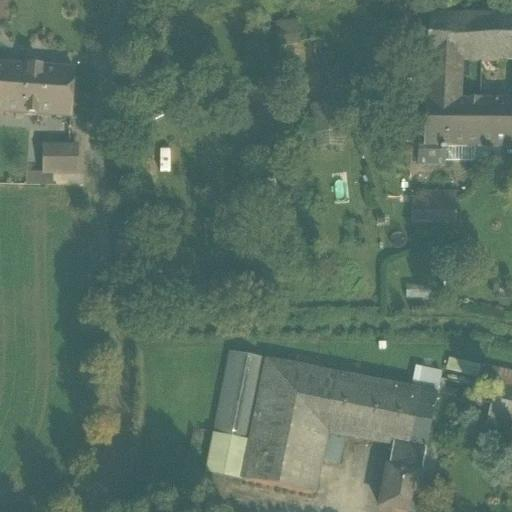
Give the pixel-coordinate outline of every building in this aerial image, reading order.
[(511,17),(428,16),(427,63),(462,63),(511,63),(511,17)] [(462,63),(427,63),(426,79),(461,79),(462,63)] [(73,71),(0,66),(0,114),(70,119),(73,71)] [(461,79),(426,79),(425,101),(460,102),(461,79)] [(460,102),(425,101),(424,140),(418,140),(417,168),(444,168),(444,153),(445,153),(445,149),(477,149),(478,102),(460,102)] [(511,102),(478,102),(477,149),(500,150),(500,164),(511,164),(511,102)] [(339,106),(312,108),(314,137),(341,135),(339,106)] [(341,135),(314,137),(315,150),(342,148),(341,135)] [(77,149),(43,149),(43,175),(77,176),(77,149)] [(439,200),(423,199),(422,222),(438,222),(439,200)] [(455,201),(439,200),(438,222),(454,223),(455,201)] [(267,362),(228,354),(212,436),(250,444),(267,363),(267,362)] [(447,358),(444,370),(475,378),(478,366),(447,358)] [(337,377),(267,363),(250,444),(242,482),(313,497),(336,383),(337,377)] [(475,387),(498,393),(511,396),(511,372),(480,365),(475,387)] [(418,393),(436,397),(441,376),(414,370),(409,397),(417,399),(418,393)] [(402,396),(336,383),(326,434),(392,447),(402,396)] [(409,397),(402,396),(392,447),(425,454),(436,397),(418,393),(417,399),(409,397)] [(511,396),(498,393),(493,414),(511,419),(511,396)] [(511,419),(493,414),(489,429),(511,434),(511,419)] [(250,444),(212,436),(204,474),(242,482),(250,444)] [(425,454),(392,447),(388,470),(387,470),(379,510),(391,511),(413,511),(421,477),(420,477),(425,454)]
